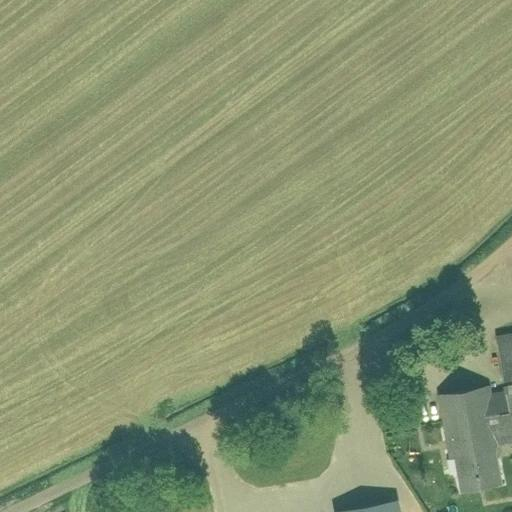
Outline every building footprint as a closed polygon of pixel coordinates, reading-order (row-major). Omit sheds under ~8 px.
[(505,392),(490,395),(488,387),(437,396),(449,459),(456,458),(462,492),(501,485),(494,451),(493,441),(498,440),(511,437),(511,336),(496,340),(505,392)] [(344,386),(346,408),(390,404),(389,383),(344,386)] [(313,435),(315,451),(399,441),(397,425),(313,435)] [(316,456),(319,477),(398,463),(394,442),(316,456)] [(395,511),(394,503),(342,511),(395,511)]
